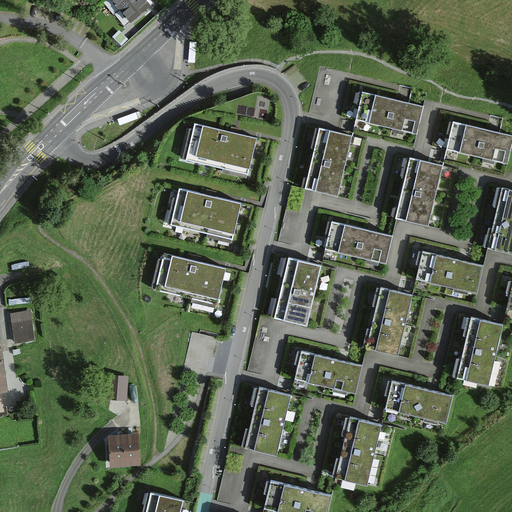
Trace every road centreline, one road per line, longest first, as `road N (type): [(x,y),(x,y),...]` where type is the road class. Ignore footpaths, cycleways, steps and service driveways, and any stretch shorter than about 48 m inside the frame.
road 1 (residential): [(51,135),(75,156),(103,160),(221,82),(269,77),(289,96),(290,130),(205,511)]
road 2 (secondary): [(200,0),(51,135)]
